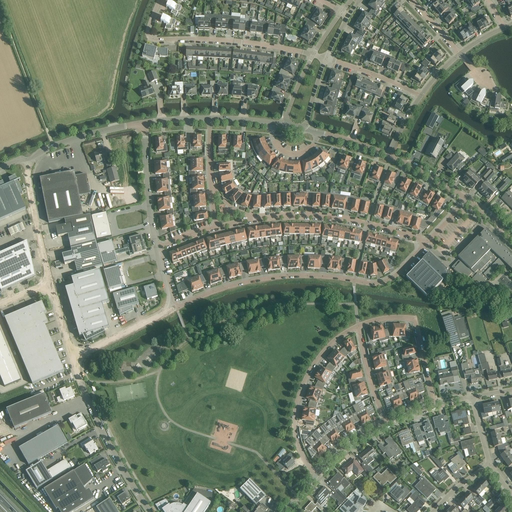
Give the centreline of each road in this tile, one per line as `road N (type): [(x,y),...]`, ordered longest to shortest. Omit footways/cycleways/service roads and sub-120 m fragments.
road 1 (residential): [(173,309),(270,277),(380,282),(427,241)]
road 2 (residential): [(313,54),(230,40),(152,40),(147,31),(159,0)]
road 3 (residential): [(358,326),(325,351),(298,400),(295,435),(316,476)]
road 4 (residential): [(427,241),(324,216),(256,218)]
road 5 (unclassified): [(149,511),(114,457),(73,357)]
road 6 (unclassified): [(466,199),(389,155),(319,132)]
road 7 (residential): [(435,404),(414,319),(358,326)]
road 8 (residential): [(156,247),(144,123)]
road 9 (unclassified): [(29,163),(69,141),(144,123)]
road 10 (unclassified): [(51,283),(29,163)]
